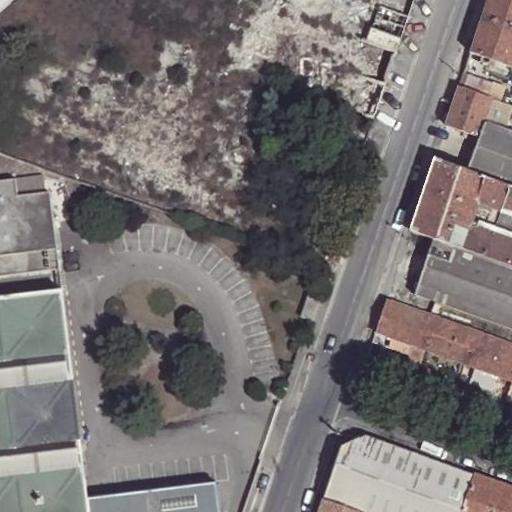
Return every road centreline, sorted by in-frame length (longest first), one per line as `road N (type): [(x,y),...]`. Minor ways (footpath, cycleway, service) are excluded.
road 1 (residential): [(326,389),(456,0)]
road 2 (residential): [(326,389),(511,457)]
road 3 (residential): [(284,511),(326,389)]
